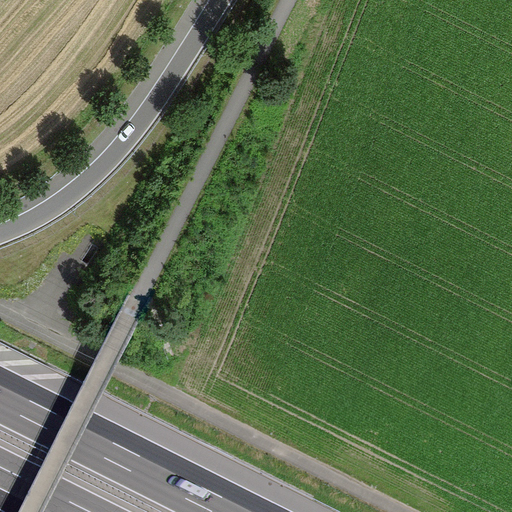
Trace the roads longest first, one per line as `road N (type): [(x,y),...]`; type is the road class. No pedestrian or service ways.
road 1 (track): [(400,511),(0,312)]
road 2 (motorway): [(221,0),(112,157),(44,214),(0,234)]
road 3 (motorway): [(234,511),(0,394)]
